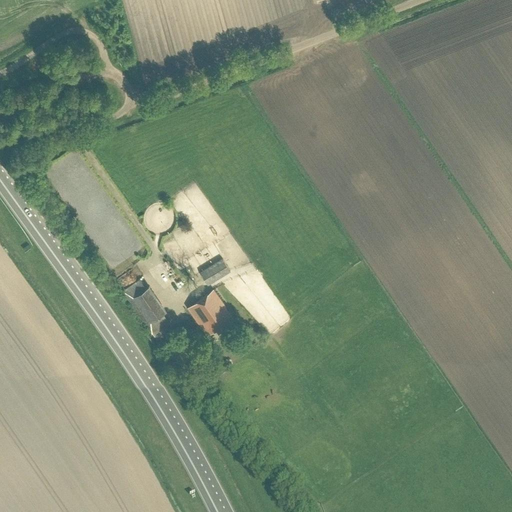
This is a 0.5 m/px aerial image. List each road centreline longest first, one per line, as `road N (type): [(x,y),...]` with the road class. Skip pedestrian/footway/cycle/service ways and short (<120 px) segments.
road 1 (trunk): [(216,511),(127,357),(0,179)]
road 2 (unclassified): [(110,68),(139,100),(159,100),(420,0)]
road 3 (unclassified): [(0,73),(80,30),(110,68)]
